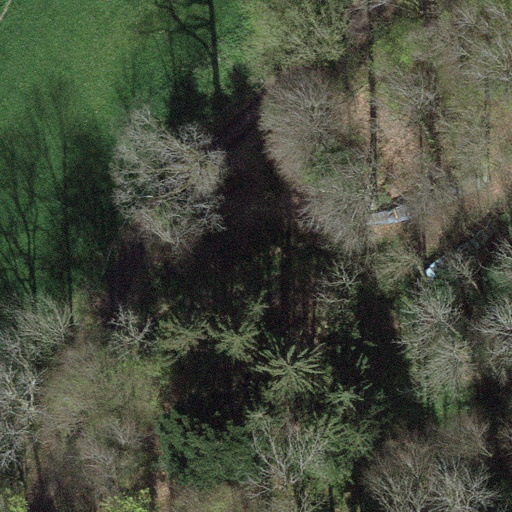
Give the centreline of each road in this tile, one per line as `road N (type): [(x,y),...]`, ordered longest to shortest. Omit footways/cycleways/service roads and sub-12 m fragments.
road 1 (track): [(376,0),(155,203),(128,249),(81,397),(27,511)]
road 2 (track): [(81,397),(135,337),(177,308),(300,260),(426,232),(511,195)]
